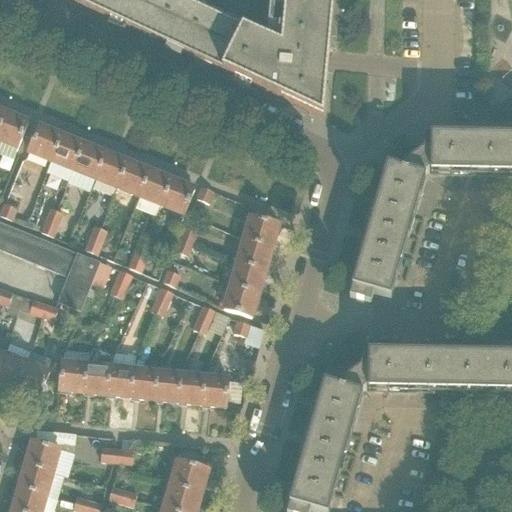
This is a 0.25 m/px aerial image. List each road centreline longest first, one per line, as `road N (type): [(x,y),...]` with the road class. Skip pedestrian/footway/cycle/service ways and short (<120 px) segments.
road 1 (residential): [(333,159),(318,141),(15,0)]
road 2 (residential): [(286,334),(414,332),(436,320),(467,228)]
road 3 (residential): [(333,159),(433,97),(434,0)]
road 4 (residential): [(236,511),(286,334)]
road 5 (residential): [(286,334),(337,179),(333,159)]
